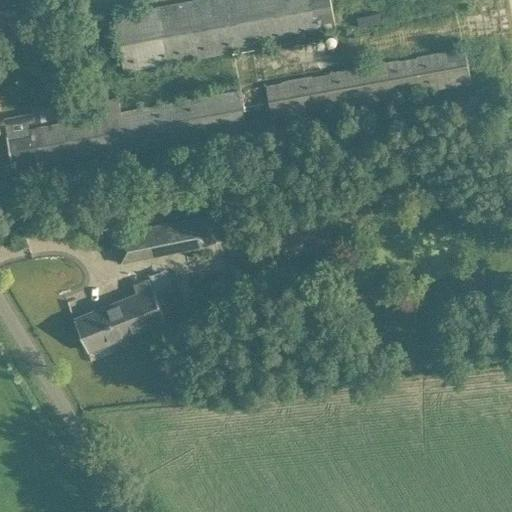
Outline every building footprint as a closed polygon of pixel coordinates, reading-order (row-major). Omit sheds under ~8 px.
[(30,0),(4,0),(5,3),(14,1),(16,11),(32,8),(30,0)] [(337,33),(331,0),(189,0),(112,14),(123,72),(337,33)] [(366,10),(347,15),(349,24),(368,19),(366,10)] [(472,83),(465,47),(266,85),(272,118),(472,83)] [(6,128),(7,133),(13,169),(244,129),(238,93),(120,114),(118,98),(102,100),(105,116),(29,129),(27,114),(8,116),(9,127),(6,128)] [(68,99),(32,106),(34,121),(71,115),(68,99)] [(219,241),(214,214),(112,234),(117,260),(219,241)] [(87,351),(106,343),(167,318),(148,274),(133,281),(138,294),(75,320),(87,351)]
